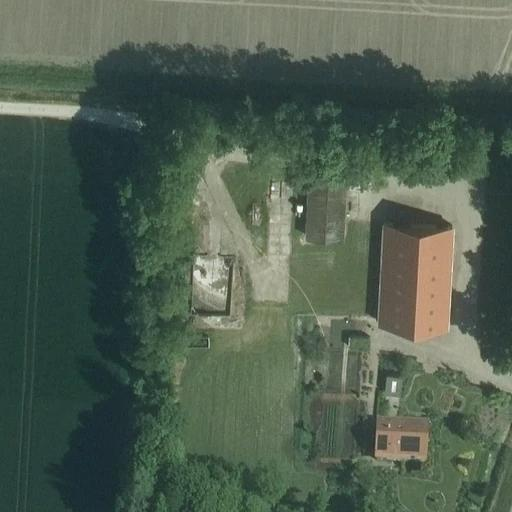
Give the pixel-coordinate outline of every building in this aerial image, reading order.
[(342,238),(346,177),(309,174),(305,236),(342,238)] [(460,191),(430,193),(431,205),(417,206),(417,218),(461,216),(460,191)] [(355,271),(292,268),(290,314),(378,319),(378,323),(446,326),(452,226),(383,223),(381,273),(355,271)] [(193,329),(203,344),(220,333),(210,318),(193,329)] [(368,349),(369,338),(348,337),(347,347),(368,349)] [(297,396),(297,342),(274,342),(273,395),(297,396)] [(267,380),(275,369),(262,360),(254,371),(267,380)] [(424,462),(426,425),(378,422),(376,459),(424,462)]
